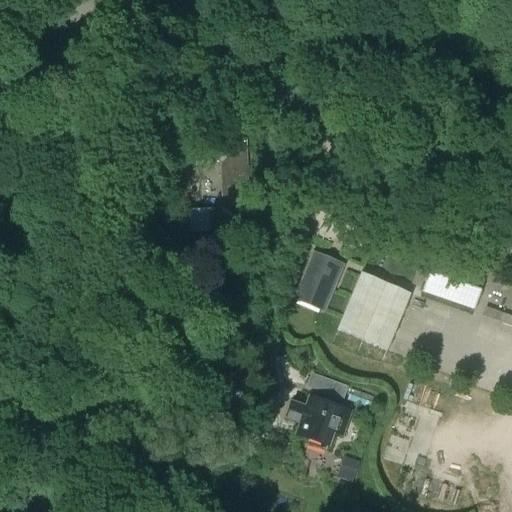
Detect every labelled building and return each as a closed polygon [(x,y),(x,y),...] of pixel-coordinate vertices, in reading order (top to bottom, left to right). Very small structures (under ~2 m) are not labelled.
[(188,211),(189,233),(247,231),(246,209),(247,209),(245,140),(186,142),(187,164),(221,163),(222,210),(188,211)] [(292,300),(320,312),(331,286),(334,287),(343,267),(315,255),(307,275),(303,273),(292,300)] [(480,292),(483,282),(431,264),(428,273),(427,273),(419,298),(472,316),(480,292)] [(335,330),(387,352),(410,295),(359,274),(335,330)] [(511,303),(511,287),(497,283),(492,297),(511,303)] [(511,313),(486,306),(481,322),(511,330),(511,313)] [(329,396),(342,401),(346,390),(333,385),(329,396)] [(347,413),(309,400),(305,410),(291,405),(287,419),(300,424),(296,436),(308,440),(307,445),(325,451),(332,432),(340,434),(347,413)] [(335,478),(350,484),(358,464),(343,458),(335,478)]
